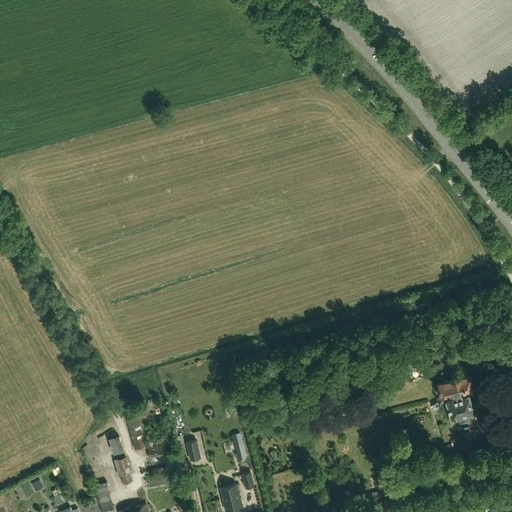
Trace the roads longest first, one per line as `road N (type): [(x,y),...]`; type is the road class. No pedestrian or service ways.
road 1 (secondary): [(511,223),(316,0)]
road 2 (track): [(0,208),(116,417)]
road 3 (unclassified): [(386,511),(511,477)]
